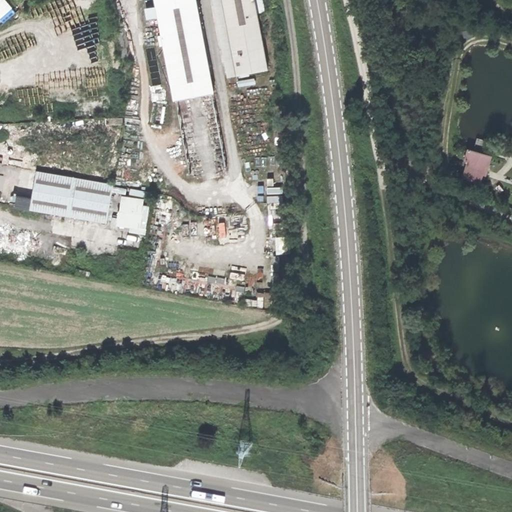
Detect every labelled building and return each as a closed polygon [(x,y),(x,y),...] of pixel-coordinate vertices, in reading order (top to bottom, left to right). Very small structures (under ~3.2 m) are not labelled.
[(8,0),(0,0),(0,17),(3,21),(16,9),(8,0)] [(154,0),(156,6),(158,17),(162,36),(163,41),(175,101),(214,93),(195,0),(154,0)] [(212,0),(228,77),(237,75),(222,0),(212,0)] [(222,0),(237,75),(268,69),(261,30),(254,0),(222,0)] [(262,0),(254,0),(261,30),(268,29),(262,0)] [(149,19),(158,17),(156,6),(146,8),(149,19)] [(486,179),(492,156),(468,149),(461,172),(486,179)] [(30,211),(108,225),(114,186),(37,172),(30,211)]
